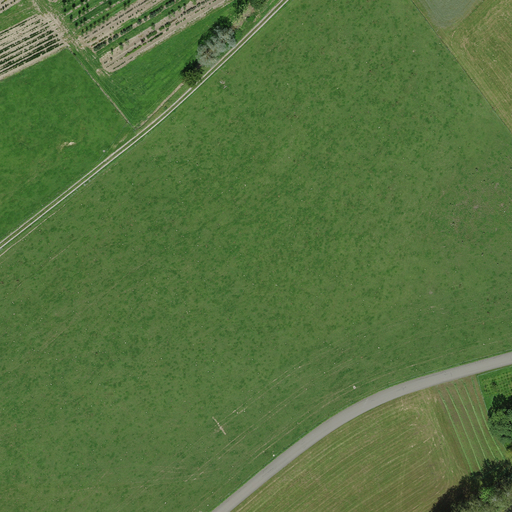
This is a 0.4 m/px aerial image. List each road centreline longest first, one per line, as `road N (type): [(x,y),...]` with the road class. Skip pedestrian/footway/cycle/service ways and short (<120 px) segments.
road 1 (track): [(289,0),(188,97),(0,248)]
road 2 (unclassified): [(225,511),(321,432),(389,393),(511,359)]
